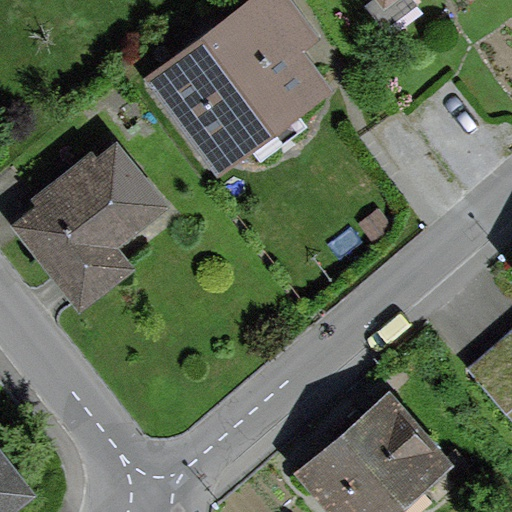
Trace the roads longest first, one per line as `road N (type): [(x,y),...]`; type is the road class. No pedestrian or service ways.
road 1 (residential): [(155,497),(511,194)]
road 2 (residential): [(0,297),(155,497)]
